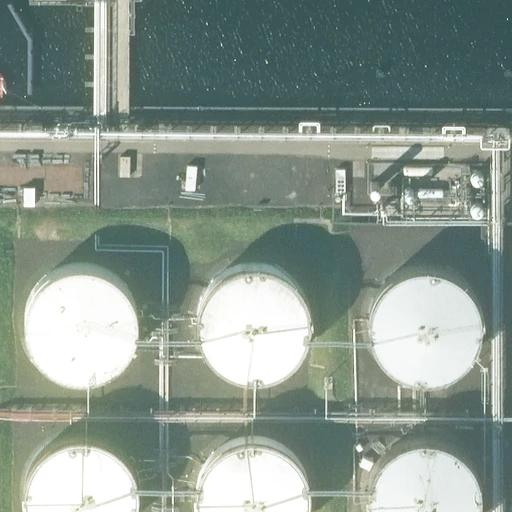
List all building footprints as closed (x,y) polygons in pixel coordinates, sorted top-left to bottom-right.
[(295,280),(285,271),(273,265),(258,261),(245,262),(236,264),(224,269),(209,281),(201,294),(198,305),(196,314),(197,327),(202,344),(211,356),(220,363),(235,371),(250,374),(263,373),(270,371),(284,364),(294,356),(304,342),(308,329),(309,314),(308,305),(302,291),(295,280)] [(115,364),(120,359),(128,349),(134,337),(137,319),(135,305),(128,288),(116,276),(103,268),(96,265),(83,263),(70,264),(54,270),(45,277),(37,285),(29,300),(27,307),(25,320),(28,337),(34,349),(39,356),(52,367),(63,372),(75,375),(85,375),(103,370),(115,364)] [(477,344),(482,325),(481,313),(478,300),(473,290),(460,276),(447,269),(436,265),(424,264),(411,266),(402,269),(392,274),(381,285),(372,301),(368,320),(369,333),(373,345),(378,354),(385,362),(393,368),(403,374),(414,377),(425,378),(436,377),(452,371),(460,366),(468,358),(477,344)] [(135,479),(128,461),(119,450),(110,443),(95,436),(84,434),(70,434),(52,440),(40,449),(32,459),(25,475),(23,486),(23,498),(26,511),(131,511),(133,507),(136,490),(135,479)] [(368,478),(366,489),(368,506),(370,511),(475,511),(479,500),(479,491),(478,478),(470,460),(462,450),(453,443),(439,437),(426,435),(414,436),(403,438),(392,444),(383,452),(373,465),(368,478)] [(303,511),(305,510),(307,499),(307,484),(302,468),(294,455),(280,444),(268,439),(251,436),(240,438),(228,442),(219,449),(210,458),(205,466),(199,480),(198,489),(199,500),(202,511),(303,511)]
